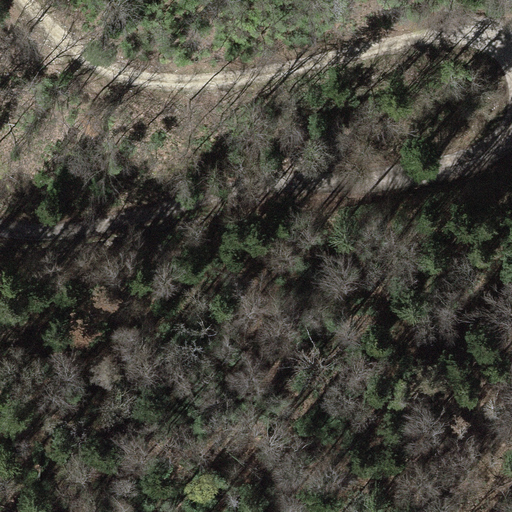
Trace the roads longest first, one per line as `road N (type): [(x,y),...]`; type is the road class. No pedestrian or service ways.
road 1 (track): [(39,0),(79,28),(164,54),(218,58),(479,22),(506,56),(511,86)]
road 2 (track): [(511,117),(465,148),(324,166),(75,217),(0,204)]
